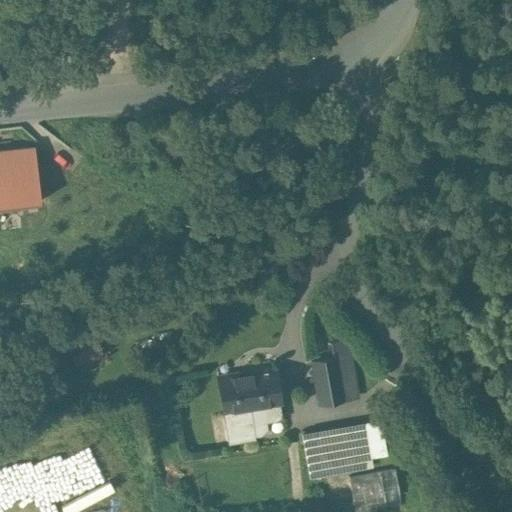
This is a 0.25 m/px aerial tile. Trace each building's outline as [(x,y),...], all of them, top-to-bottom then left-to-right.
[(0,205),(41,200),(34,148),(0,152),(0,205)] [(332,357),(311,361),(318,402),(356,396),(346,338),(329,341),(332,357)] [(273,368),(218,377),(229,441),(253,437),(252,435),(248,407),(277,402),(279,402),(273,368)] [(277,402),(248,407),(252,435),(260,434),(266,428),(264,421),(280,418),(277,402)] [(363,421),(303,433),(311,476),(371,465),(363,421)] [(394,468),(348,476),(354,511),(356,511),(401,504),(394,468)]
